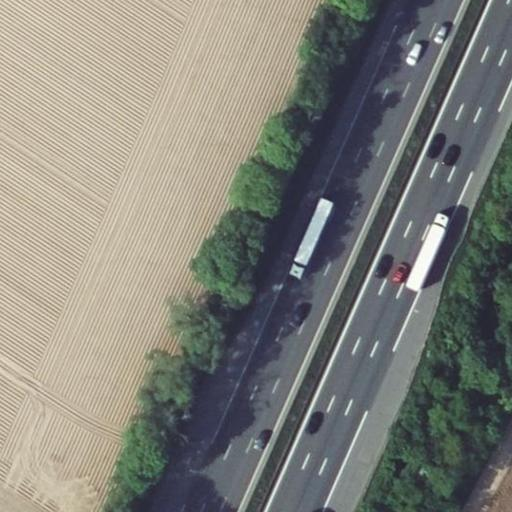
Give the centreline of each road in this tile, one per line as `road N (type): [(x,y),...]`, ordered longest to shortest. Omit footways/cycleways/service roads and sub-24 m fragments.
road 1 (motorway): [(437,0),(210,511)]
road 2 (motorway): [(293,511),(511,18)]
